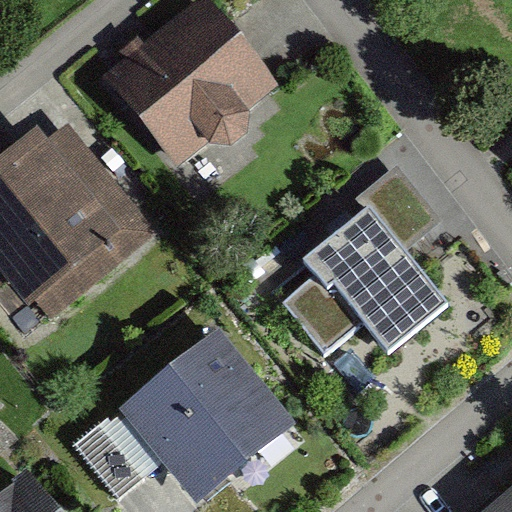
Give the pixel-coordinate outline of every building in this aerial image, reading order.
[(106,84),(178,171),(208,146),(235,149),(247,139),(247,114),(280,87),(208,0),(148,50),(140,40),(121,56),(129,65),(106,84)] [(0,313),(21,338),(41,321),(49,331),(160,238),(69,130),(49,147),(35,131),(0,160),(0,313)] [(372,215),(407,258),(445,227),(403,176),(365,207),(372,215)] [(407,258),(372,215),(276,293),(329,358),(367,327),(392,358),(450,311),(407,258)] [(219,337),(121,415),(164,469),(198,511),(201,511),(298,435),(219,337)] [(119,505),(164,469),(121,415),(76,451),(119,505)] [(55,511),(26,475),(0,495),(0,511),(55,511)] [(511,511),(511,499),(497,511),(511,511)]
